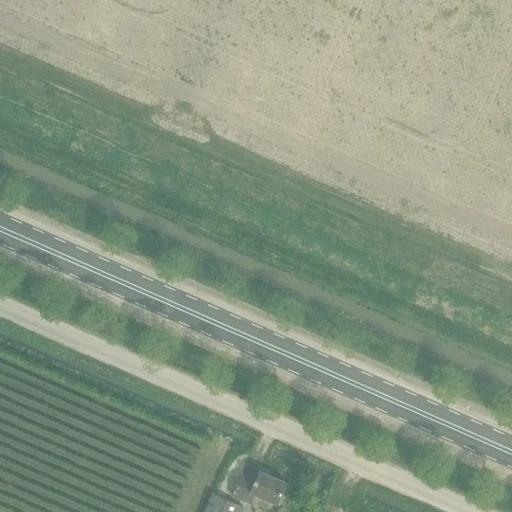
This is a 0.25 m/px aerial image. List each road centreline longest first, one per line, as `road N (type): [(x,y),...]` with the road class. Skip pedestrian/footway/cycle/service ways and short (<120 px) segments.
road 1 (primary): [(0,231),(511,454)]
road 2 (unclassified): [(482,511),(0,301)]
